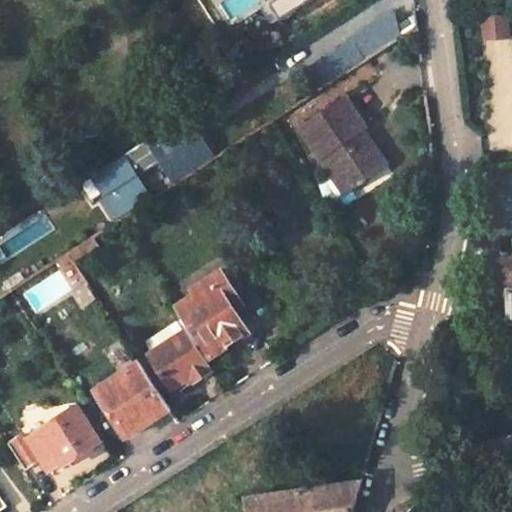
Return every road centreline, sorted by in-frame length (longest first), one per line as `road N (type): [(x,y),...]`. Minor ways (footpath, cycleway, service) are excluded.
road 1 (residential): [(84,511),(398,316),(425,319)]
road 2 (unclassified): [(431,0),(451,182),(425,319)]
road 3 (unclassified): [(425,319),(387,473)]
road 4 (residential): [(387,473),(511,436)]
